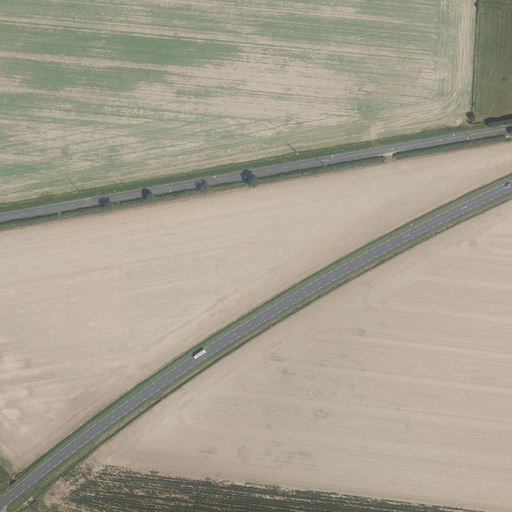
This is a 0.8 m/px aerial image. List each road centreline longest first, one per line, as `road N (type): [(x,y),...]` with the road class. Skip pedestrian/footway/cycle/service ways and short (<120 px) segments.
road 1 (primary): [(0,504),(211,348),(346,268),(511,185)]
road 2 (tertiary): [(0,217),(511,127)]
